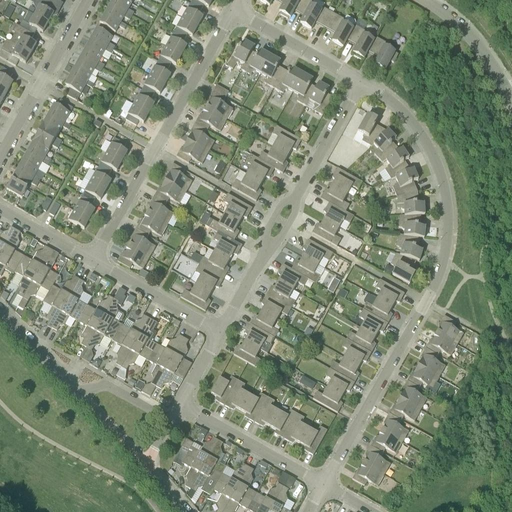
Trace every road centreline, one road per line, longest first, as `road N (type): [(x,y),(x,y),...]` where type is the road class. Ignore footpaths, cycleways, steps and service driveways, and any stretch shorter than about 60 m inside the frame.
road 1 (residential): [(323,481),(426,302),(447,247),(446,199),(433,156),(398,108),(358,83)]
road 2 (residential): [(89,260),(234,6)]
road 3 (residential): [(158,413),(114,389),(76,390),(0,312)]
road 4 (residential): [(0,156),(86,0)]
road 5 (residential): [(323,481),(181,403)]
road 6 (residential): [(220,333),(89,260)]
road 7 (residential): [(358,83),(234,6)]
road 8 (tertiary): [(511,104),(476,44),(425,0)]
road 9 (residential): [(184,511),(148,467),(181,403)]
road 10 (residential): [(296,194),(358,83)]
